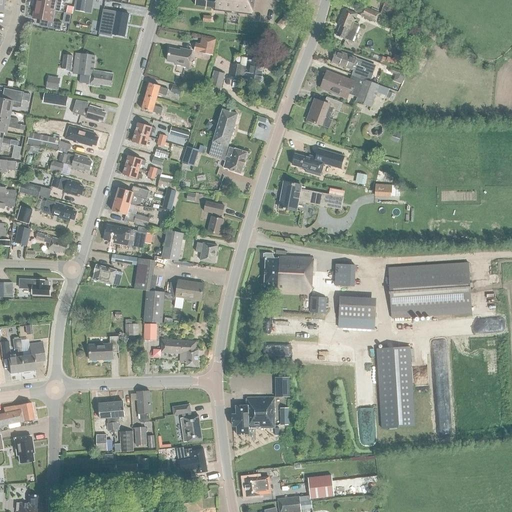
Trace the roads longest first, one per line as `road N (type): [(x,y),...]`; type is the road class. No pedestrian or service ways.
road 1 (tertiary): [(215,381),(230,289),(325,0)]
road 2 (residential): [(73,273),(158,0)]
road 3 (residential): [(215,381),(54,390)]
road 4 (tertiary): [(234,511),(215,381)]
road 5 (residential): [(52,511),(54,390)]
